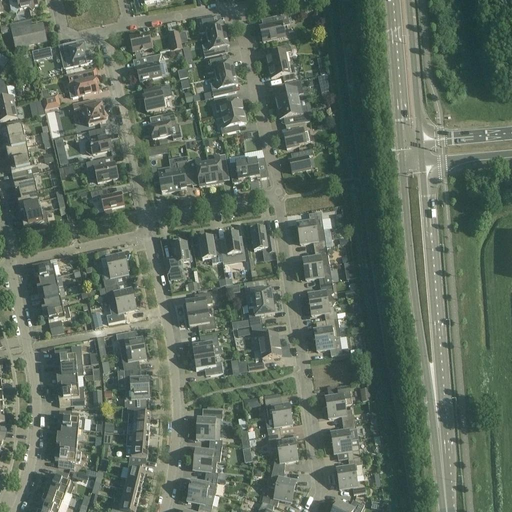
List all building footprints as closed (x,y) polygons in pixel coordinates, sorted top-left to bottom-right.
[(11,0),(13,5),(18,4),(19,11),(29,8),(33,10),(35,7),(38,7),(36,0),(11,0)] [(289,26),(287,15),(272,18),(274,25),(259,28),(263,44),(285,39),(283,32),(284,32),(284,29),(283,30),(282,28),(289,26)] [(210,18),(196,21),(199,36),(205,34),(206,40),(226,36),(223,24),(218,25),(216,17),(210,18)] [(21,31),(19,25),(11,27),(16,48),(45,42),(42,26),(21,31)] [(182,50),(178,34),(169,36),(173,52),(182,50)] [(148,35),(129,39),(131,48),(130,49),(130,52),(133,53),(133,54),(152,49),(148,35)] [(228,47),(226,36),(206,40),(208,46),(202,47),(205,60),(219,56),(218,50),(228,47)] [(64,52),(61,53),(65,70),(74,68),(92,64),(90,54),(85,55),(83,48),(82,42),(76,43),(62,46),(64,52)] [(290,53),(289,46),(276,49),(277,55),(266,57),(268,69),(287,65),(293,64),(290,53)] [(31,53),(33,62),(52,58),(50,49),(31,53)] [(0,66),(4,69),(9,60),(0,55),(0,66)] [(139,69),(136,69),(139,83),(161,78),(158,64),(154,65),(152,57),(139,60),(140,66),(139,69)] [(225,58),(205,62),(208,75),(214,73),(215,79),(235,75),(232,63),(226,64),(225,58)] [(295,75),(293,64),(287,65),(268,69),(271,80),(282,78),(284,83),(295,81),(294,75),(295,75)] [(181,90),(189,89),(185,71),(177,72),(181,90)] [(91,79),(89,72),(64,77),(67,89),(76,87),(78,98),(99,93),(95,78),(91,79)] [(237,86),(235,75),(215,79),(217,85),(211,86),(214,99),(228,95),(226,89),(237,86)] [(6,83),(1,80),(0,81),(0,111),(15,108),(13,97),(16,97),(14,87),(7,88),(6,83)] [(274,95),(277,107),(298,103),(297,96),(303,95),(300,81),(286,85),(288,92),(274,95)] [(145,98),(143,99),(147,114),(165,110),(163,100),(172,98),(170,87),(153,90),(143,93),(145,98)] [(193,103),(191,94),(184,96),(186,104),(193,103)] [(42,100),(43,102),(45,112),(61,109),(58,96),(42,100)] [(221,112),(222,118),(243,114),(241,102),(229,105),(228,99),(214,102),(216,113),(221,112)] [(95,101),(72,106),(74,112),(79,111),(87,120),(89,127),(106,123),(105,121),(108,119),(104,115),(102,106),(97,107),(92,102),(95,101)] [(46,116),(45,112),(43,102),(36,104),(39,118),(46,116)] [(298,103),(277,107),(280,120),(294,118),(295,126),(305,124),(309,123),(306,108),(300,109),(298,103)] [(15,108),(0,111),(0,122),(0,123),(18,119),(15,108)] [(175,127),(172,114),(160,117),(162,124),(149,127),(153,141),(171,137),(169,129),(175,127)] [(246,125),(243,114),(222,118),(223,124),(222,125),(223,129),(220,130),(222,137),(236,133),(234,127),(246,125)] [(7,137),(8,142),(25,139),(21,122),(9,125),(11,130),(6,131),(2,132),(3,138),(7,137)] [(298,147),(312,144),(309,132),(307,132),(305,124),(295,126),(291,127),(292,135),(284,137),(287,151),(299,148),(298,147)] [(103,139),(101,130),(88,133),(90,142),(87,143),(84,146),(86,154),(90,157),(112,152),(109,138),(103,139)] [(44,145),(50,144),(47,134),(43,135),(41,135),(43,146),(44,145)] [(7,154),(27,149),(25,139),(8,142),(9,148),(6,148),(7,154)] [(62,141),(54,143),(60,167),(68,165),(62,141)] [(30,160),(27,149),(7,154),(8,159),(12,158),(13,163),(30,160)] [(313,157),(311,151),(299,153),(301,159),(289,162),(292,175),(311,171),(308,158),(313,157)] [(54,163),(52,155),(43,157),(45,165),(54,163)] [(208,166),(212,187),(223,185),(221,174),(228,173),(225,157),(214,158),(215,164),(208,166)] [(14,169),(10,169),(12,175),(13,181),(28,178),(28,177),(26,172),(32,170),(30,160),(13,163),(14,169)] [(246,163),(249,180),(259,178),(260,181),(269,179),(264,160),(246,163)] [(104,167),(102,161),(86,164),(87,170),(90,170),(91,177),(96,176),(98,184),(118,180),(115,164),(104,167)] [(188,163),(191,176),(191,179),(198,178),(200,189),(212,187),(208,166),(200,167),(199,161),(188,163)] [(191,176),(188,163),(188,164),(177,166),(178,172),(171,173),(174,193),(187,191),(184,177),(191,176)] [(239,182),(249,180),(246,163),(229,166),(233,185),(239,184),(239,182)] [(61,179),(71,178),(70,169),(60,170),(61,179)] [(158,169),(152,170),(154,182),(160,181),(162,195),(174,193),(171,173),(170,169),(158,171),(158,169)] [(28,178),(13,181),(14,186),(15,192),(19,191),(20,197),(37,193),(35,182),(34,182),(33,176),(28,177),(28,178)] [(108,197),(106,191),(91,194),(92,201),(101,199),(104,212),(124,207),(121,194),(108,197)] [(39,203),(37,193),(20,197),(21,202),(18,203),(19,208),(27,206),(39,203)] [(42,214),(39,203),(27,206),(19,208),(20,213),(24,212),(25,218),(42,214)] [(26,223),(23,224),(24,230),(27,229),(28,234),(27,234),(27,235),(49,230),(46,213),(42,214),(25,218),(26,223)] [(297,225),(299,236),(316,233),(324,232),(321,214),(309,216),(310,223),(297,225)] [(266,242),(264,231),(251,233),(254,253),(262,251),(263,255),(275,253),(273,241),(266,242)] [(327,250),(324,232),(316,233),(299,236),(300,247),(313,245),(314,252),(327,250)] [(226,249),(220,250),(223,264),(223,267),(246,263),(242,245),(239,245),(238,235),(224,238),(226,249)] [(212,266),(223,264),(220,250),(214,251),(213,240),(199,242),(203,262),(211,260),(212,266)] [(174,260),(165,261),(168,276),(182,273),(181,265),(190,264),(189,263),(192,263),(191,254),(188,254),(186,244),(182,245),(181,242),(173,243),(173,246),(172,246),(174,260)] [(304,272),(329,268),(327,250),(314,252),(316,259),(303,261),(304,272)] [(99,261),(101,261),(103,271),(109,270),(126,266),(124,256),(111,259),(110,251),(97,254),(99,261)] [(50,263),(32,267),(33,272),(35,278),(38,277),(39,283),(56,279),(56,277),(60,276),(58,267),(54,268),(52,268),(50,263)] [(343,265),(345,281),(355,280),(353,264),(343,265)] [(103,271),(101,272),(102,272),(103,272),(105,282),(104,282),(105,289),(113,288),(117,287),(116,280),(128,277),(126,266),(109,270),(103,271)] [(320,287),(332,285),(329,268),(304,272),(306,282),(319,280),(320,287)] [(38,294),(58,289),(56,279),(39,283),(41,288),(37,289),(38,294)] [(188,286),(189,294),(198,292),(196,284),(188,286)] [(253,306),(273,303),(271,290),(257,293),(256,284),(244,285),(247,307),(253,306)] [(332,285),(320,287),(321,294),(308,296),(310,307),(327,304),(335,303),(335,302),(331,297),(334,295),(332,285)] [(85,287),(78,289),(79,296),(81,295),(87,294),(86,289),(85,287)] [(113,288),(105,289),(107,296),(108,296),(110,305),(109,306),(116,305),(134,302),(131,291),(119,294),(117,287),(113,288)] [(61,300),(58,289),(38,294),(39,299),(43,298),(44,304),(61,300)] [(185,304),(187,316),(208,313),(207,307),(212,306),(210,294),(198,296),(199,302),(185,304)] [(63,310),(61,300),(44,304),(45,309),(42,310),(43,315),(63,311),(63,310)] [(136,312),(134,302),(116,305),(118,310),(115,311),(116,316),(109,317),(110,326),(125,323),(124,315),(136,312)] [(275,316),(273,303),(253,306),(247,307),(250,329),(262,327),(261,318),(275,316)] [(335,304),(335,303),(327,304),(310,307),(312,318),(324,316),(325,323),(338,321),(337,313),(335,313),(334,310),(332,308),(335,304)] [(349,314),(350,306),(338,306),(338,319),(345,320),(345,314),(349,314)] [(63,311),(43,315),(44,320),(48,319),(50,331),(63,328),(62,322),(71,320),(68,309),(63,310),(63,311)] [(208,313),(187,316),(189,329),(202,327),(203,333),(216,330),(214,319),(209,320),(208,313)] [(338,321),(325,323),(327,330),(314,332),(315,343),(333,340),(340,339),(341,339),(338,321)] [(261,350),(280,347),(278,336),(265,338),(264,332),(252,334),(253,340),(259,339),(261,350)] [(128,335),(116,337),(118,345),(119,344),(121,355),(144,351),(142,340),(135,342),(133,334),(128,335)] [(194,360),(214,357),(213,349),(219,348),(217,336),(204,338),(205,346),(192,348),(194,360)] [(342,356),(340,339),(333,340),(315,343),(317,353),(330,351),(331,358),(342,356)] [(280,347),(261,350),(262,361),(281,358),(280,347)] [(59,364),(60,370),(77,368),(83,367),(81,349),(72,349),(72,351),(55,353),(56,365),(59,364)] [(365,350),(354,352),(355,358),(366,357),(365,350)] [(121,355),(124,373),(140,371),(139,363),(146,361),(144,351),(121,355)] [(216,365),(214,357),(194,360),(196,372),(209,370),(210,378),(223,376),(221,364),(216,365)] [(264,371),(264,365),(248,367),(249,373),(264,371)] [(60,375),(56,375),(57,381),(78,379),(84,378),(83,367),(77,368),(60,370),(60,375)] [(140,371),(124,373),(125,391),(149,390),(148,379),(141,380),(140,371)] [(79,389),(78,379),(57,381),(57,386),(61,386),(62,391),(79,390),(79,389)] [(325,400),(327,410),(345,407),(352,406),(349,388),(337,390),(338,398),(325,400)] [(84,389),(79,389),(79,390),(62,391),(62,396),(58,397),(59,408),(85,408),(84,389)] [(149,390),(125,391),(126,402),(125,402),(125,409),(127,409),(140,409),(140,401),(150,401),(149,390)] [(361,390),(361,402),(369,402),(369,390),(361,390)] [(95,410),(102,409),(101,393),(93,394),(95,410)] [(280,396),(264,399),(266,408),(267,407),(269,420),(273,419),(291,417),(293,416),(291,409),(289,409),(289,406),(282,407),(280,396)] [(345,413),(345,407),(327,410),(329,421),(342,419),(343,426),(355,424),(354,416),(352,417),(352,412),(345,413)] [(129,415),(128,426),(150,427),(151,416),(146,416),(147,409),(140,409),(127,409),(127,415),(129,415)] [(198,420),(197,431),(220,432),(220,422),(223,422),(223,412),(206,411),(205,420),(198,420)] [(59,419),(58,425),(62,425),(62,430),(79,432),(84,432),(90,433),(91,422),(85,421),(80,421),(79,421),(79,415),(72,415),(72,413),(60,413),(59,419)] [(269,420),(266,420),(269,438),(281,436),(280,429),(292,427),(292,424),(294,424),(293,416),(291,417),(273,419),(269,420)] [(114,425),(105,424),(105,433),(114,434),(114,425)] [(358,442),(355,424),(343,426),(344,433),(331,435),(333,446),(358,442)] [(149,438),(150,427),(128,426),(127,437),(133,437),(149,438)] [(78,443),(79,432),(62,430),(61,436),(57,435),(57,441),(78,443)] [(210,442),(209,447),(222,448),(223,442),(219,442),(220,432),(197,431),(197,442),(210,442)] [(278,455),(296,452),(294,441),(282,444),(281,436),(269,438),(270,450),(278,449),(278,455)] [(132,448),(148,449),(149,438),(133,437),(132,448)] [(77,453),(78,443),(57,441),(56,446),(60,446),(60,452),(77,453)] [(348,462),(360,460),(358,442),(333,446),(334,456),(347,454),(348,462)] [(148,449),(132,448),(127,447),(126,458),(129,458),(129,464),(142,466),(143,461),(146,461),(146,460),(148,460),(148,449)] [(222,448),(209,447),(209,453),(196,451),(195,462),(217,464),(220,464),(222,448)] [(77,453),(60,452),(59,457),(55,457),(55,463),(58,463),(58,469),(75,471),(75,464),(78,465),(80,463),(81,453),(77,453)] [(273,472),(284,473),(285,465),(298,463),(296,452),(278,455),(280,465),(275,464),(273,472)] [(104,474),(104,475),(106,475),(108,462),(101,460),(98,473),(104,474)] [(363,477),(360,460),(348,462),(349,469),(336,471),(338,481),(363,477)] [(217,464),(195,462),(193,472),(206,474),(205,479),(218,481),(219,475),(215,474),(217,464)] [(142,466),(129,464),(128,470),(130,470),(127,481),(143,485),(145,474),(141,473),(142,466)] [(53,484),(51,489),(67,495),(71,496),(74,489),(72,485),(67,483),(69,476),(57,472),(55,478),(51,477),(49,482),(53,484)] [(284,481),(284,473),(273,472),(269,489),(276,490),(294,494),(296,484),(284,481)] [(98,473),(95,484),(101,485),(102,486),(104,481),(102,480),(104,475),(104,474),(98,473)] [(363,477),(338,481),(340,492),(353,490),(354,497),(366,495),(363,477)] [(218,481),(205,479),(204,485),(192,482),(190,493),(207,496),(208,491),(213,492),(216,490),(218,481)] [(125,491),(140,495),(143,485),(127,481),(125,491)] [(95,484),(92,495),(98,496),(101,485),(95,484)] [(63,505),(67,495),(51,489),(49,494),(46,493),(44,498),(63,505)] [(261,498),(259,503),(262,504),(263,505),(274,508),(277,509),(279,502),(292,505),(294,494),(276,490),(275,496),(268,494),(267,499),(263,498),(261,498)] [(122,502),(138,506),(140,495),(125,491),(122,502)] [(200,506),(199,511),(203,511),(211,511),(215,498),(207,496),(190,493),(187,503),(200,506)] [(51,511),(60,511),(63,505),(44,498),(42,503),(45,504),(43,509),(51,511)] [(112,511),(136,511),(138,506),(122,502),(115,500),(112,511)] [(80,511),(82,511),(86,511),(89,503),(84,501),(80,511)] [(338,503),(333,511),(361,511),(364,507),(353,502),(350,509),(338,503)]
